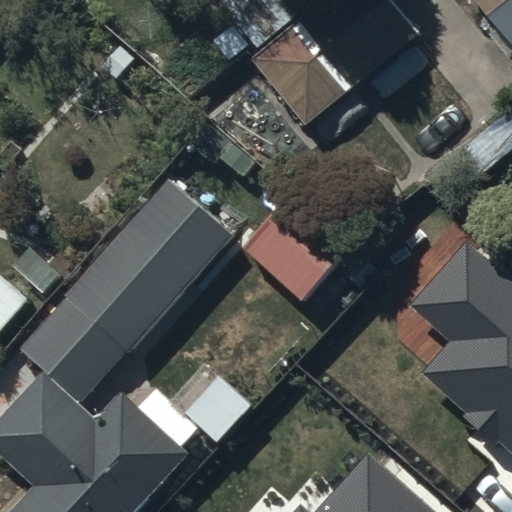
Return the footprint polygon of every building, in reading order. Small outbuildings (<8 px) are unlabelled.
[(391,0),(351,0),(262,70),(317,139),(430,49),(391,0)] [(511,0),(480,0),(511,40),(511,0)] [(51,372),(0,421),(0,448),(39,487),(14,511),(138,511),(191,455),(186,450),(205,430),(160,388),(142,407),(129,395),(103,423),(82,404),(237,238),(173,178),(25,349),(51,372)] [(432,243),(350,337),(419,398),(502,303),(432,243)] [(488,511),(504,495),(434,434),(406,465),(352,418),(278,503),(271,497),(257,511),(488,511)]
